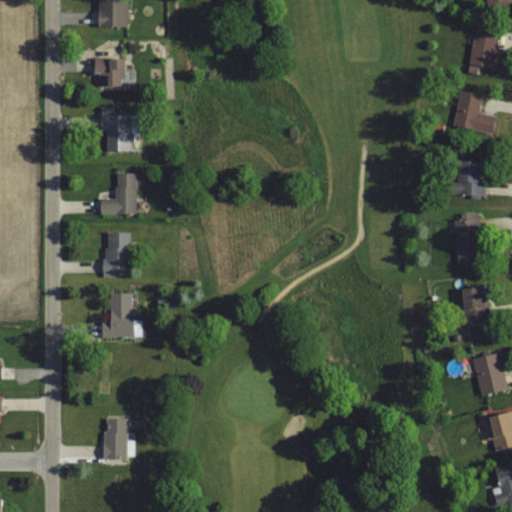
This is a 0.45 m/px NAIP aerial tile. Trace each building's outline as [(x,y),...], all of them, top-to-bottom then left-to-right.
[(95,0),(95,27),(125,27),(125,0),(95,0)] [(484,0),(484,25),(508,25),(508,0),(484,0)] [(496,32),(473,29),(467,64),(508,71),(511,51),(494,48),(496,32)] [(93,86),(122,86),(122,56),(93,56),(93,86)] [(479,109),(481,93),(459,89),(452,128),(491,134),(495,112),(479,109)] [(102,151),(130,150),(129,113),(101,114),(102,151)] [(482,193),(482,159),(455,159),(455,193),(482,193)] [(97,212),(134,212),(134,172),(113,172),(113,196),(97,196),(97,212)] [(453,215),(454,262),(481,261),(479,214),(453,215)] [(127,229),(102,229),(102,272),(127,272),(127,229)] [(486,320),(481,283),(458,286),(462,323),(486,320)] [(105,335),(132,335),(132,290),(105,290),(105,335)] [(470,356),(480,394),(507,387),(497,349),(470,356)] [(511,408),(486,413),(492,448),(511,444),(511,408)] [(128,417),(102,416),(101,457),(128,457),(128,417)] [(511,505),(511,462),(493,467),(499,493),(495,495),(498,509),(511,505)]
